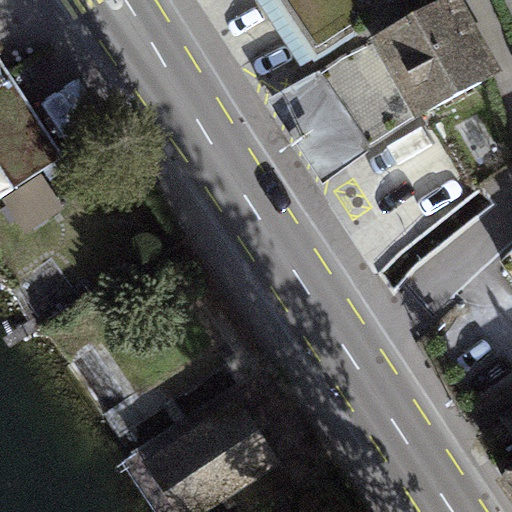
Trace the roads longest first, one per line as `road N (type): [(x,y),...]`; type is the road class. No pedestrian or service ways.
road 1 (primary): [(353,339),(124,0)]
road 2 (primary): [(467,511),(353,339)]
road 3 (residential): [(353,339),(511,219)]
